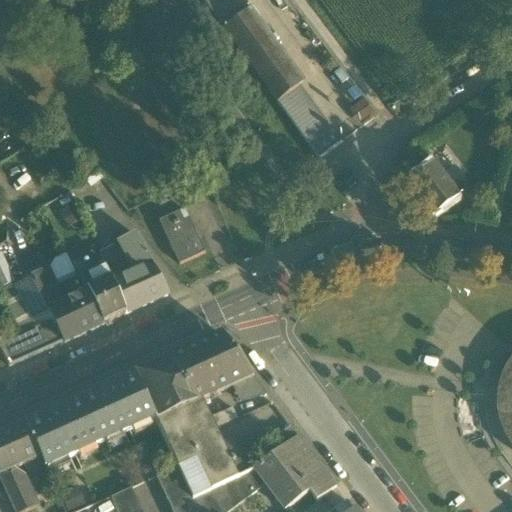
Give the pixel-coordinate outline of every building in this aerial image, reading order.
[(200,0),(213,17),(223,31),(242,18),(245,15),(248,13),(239,0),(200,0)] [(248,13),(245,15),(242,18),(298,90),(305,85),(251,11),(248,13)] [(298,90),(242,18),(223,31),(277,105),(297,91),(298,90)] [(337,147),(297,91),(277,105),(318,161),(337,147)] [(364,101),(349,112),(360,127),(375,116),(364,101)] [(412,148),(405,187),(433,166),(417,144),(412,148)] [(405,187),(432,221),(459,201),(459,200),(433,166),(405,187)] [(82,222),(72,206),(58,214),(67,230),(82,222)] [(159,224),(179,267),(205,255),(188,219),(183,222),(179,214),(159,224)] [(124,280),(111,286),(126,316),(167,298),(151,268),(134,237),(118,246),(129,267),(120,272),(124,280)] [(109,280),(111,286),(124,280),(120,272),(129,267),(118,246),(99,256),(105,269),(110,280),(109,280)] [(76,271),(66,256),(55,261),(49,271),(54,283),(78,273),(76,271)] [(78,273),(86,291),(95,287),(94,279),(92,275),(87,265),(76,271),(78,273)] [(105,269),(92,275),(94,279),(95,287),(109,280),(110,280),(105,269)] [(32,321),(49,312),(65,305),(54,283),(49,271),(16,288),(32,321)] [(86,291),(78,273),(54,283),(65,305),(87,295),(88,295),(86,291)] [(109,280),(95,287),(86,291),(88,295),(87,295),(103,327),(126,316),(111,286),(109,280)] [(20,336),(36,329),(32,321),(16,288),(15,286),(1,293),(20,336)] [(53,321),(64,344),(103,327),(87,295),(65,305),(49,312),(53,321)] [(0,348),(10,368),(64,344),(53,321),(36,329),(20,336),(0,345),(0,348)] [(171,360),(170,361),(190,406),(201,401),(233,388),(253,379),(252,377),(251,377),(223,339),(222,337),(222,338),(220,338),(221,338),(172,361),(171,360)] [(211,422),(201,401),(190,406),(170,361),(167,362),(136,376),(134,376),(155,420),(177,468),(193,502),(239,481),(238,480),(254,473),(237,438),(222,446),(215,432),(211,422)] [(134,376),(80,401),(100,445),(155,420),(134,376)] [(233,388),(240,403),(260,389),(253,379),(233,388)] [(45,470),(100,445),(80,401),(25,426),(41,461),(45,470)] [(211,422),(215,432),(235,423),(230,413),(211,422)] [(0,437),(0,479),(12,474),(24,468),(41,461),(25,426),(0,437)] [(271,443),(279,453),(298,439),(290,429),(271,443)] [(271,483),(290,508),(292,507),(292,508),(309,495),(316,504),(336,489),(306,449),(298,439),(279,453),(260,468),(271,483)] [(45,470),(41,461),(24,468),(31,482),(47,474),(45,470)] [(197,511),(193,502),(177,468),(156,478),(172,511),(197,511)] [(193,502),(197,511),(232,511),(265,487),(271,483),(260,468),(254,473),(238,480),(239,481),(193,502)] [(22,484),(12,474),(0,479),(0,482),(13,511),(34,511),(35,511),(22,484)] [(283,511),(285,511),(290,508),(271,483),(265,487),(283,511)] [(75,511),(86,507),(78,488),(60,495),(66,511),(75,511)] [(111,500),(116,511),(142,511),(131,489),(110,499),(111,500)] [(353,511),(346,502),(333,511),(353,511)]
